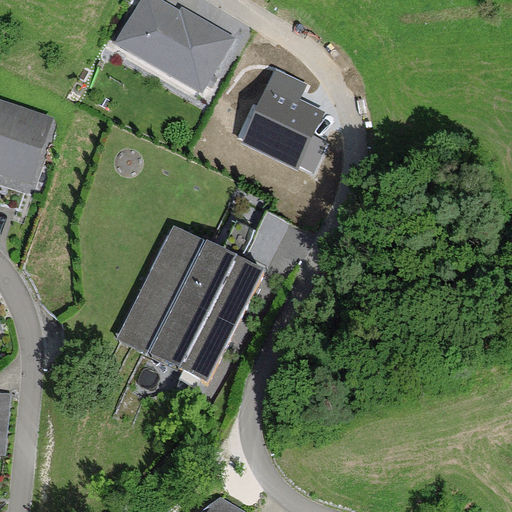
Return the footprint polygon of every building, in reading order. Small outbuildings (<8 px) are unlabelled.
[(178,10),(160,0),(140,0),(115,41),(202,94),(237,38),(182,4),(178,10)] [(308,85),(276,70),(242,142),(297,169),(299,165),(313,135),(325,111),(301,100),(308,85)] [(55,121),(0,101),(0,178),(32,189),(43,155),(55,121)] [(331,143),(313,135),(299,165),(317,173),(331,143)] [(263,268),(174,225),(119,338),(207,381),(263,268)] [(0,456),(7,456),(13,394),(0,395),(0,456)] [(243,511),(222,499),(209,510),(207,511),(243,511)]
